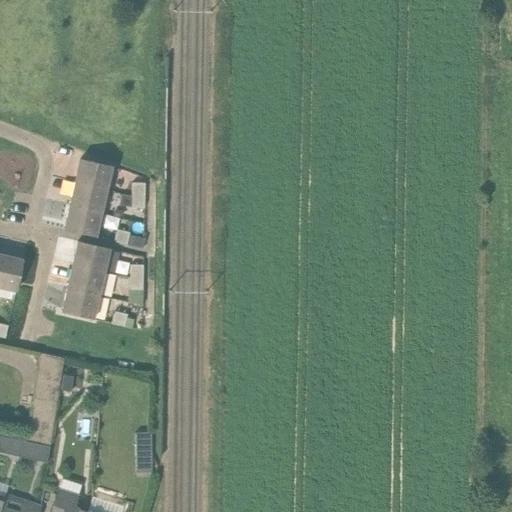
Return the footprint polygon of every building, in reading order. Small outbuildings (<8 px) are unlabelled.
[(74,183),(106,191),(111,167),(79,159),(74,183)] [(74,183),(69,206),(100,214),(106,191),(74,183)] [(144,197),(144,184),(131,183),(131,197),(144,197)] [(144,197),(131,197),(131,208),(144,208),(144,197)] [(69,206),(63,230),(95,238),(100,214),(69,206)] [(126,244),(129,232),(116,230),(114,242),(126,244)] [(128,235),(126,244),(126,245),(142,248),(144,238),(128,235)] [(110,249),(77,241),(72,266),(104,273),(110,249)] [(0,288),(15,292),(23,260),(0,255),(0,288)] [(130,278),(142,277),(142,265),(130,265),(130,278)] [(72,266),(66,289),(99,296),(104,273),(72,266)] [(142,290),(142,277),(130,278),(129,290),(142,290)] [(93,320),(99,296),(66,289),(61,313),(93,320)] [(114,312),(111,324),(124,326),(126,314),(114,312)] [(63,358),(39,353),(39,354),(38,365),(61,369),(63,358)] [(69,394),(71,377),(62,376),(60,392),(69,394)] [(49,447),(58,391),(36,387),(35,399),(36,399),(34,413),(30,412),(25,442),(49,447)] [(49,447),(25,442),(22,441),(19,457),(46,462),(49,447)] [(152,478),(152,460),(135,460),(135,478),(152,478)] [(86,511),(67,506),(71,494),(58,490),(51,511),(86,511)] [(38,511),(40,507),(22,502),(7,497),(6,500),(0,498),(0,511),(38,511)]
